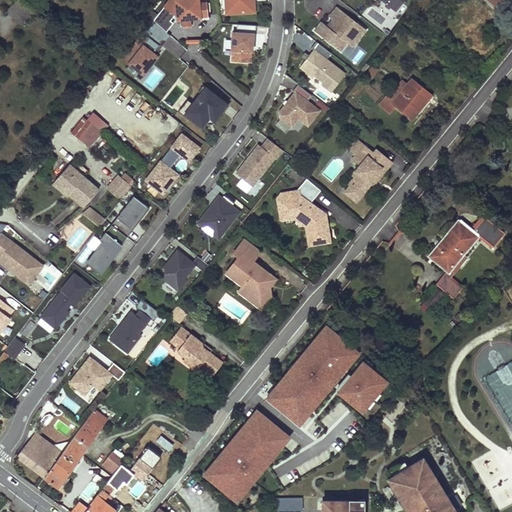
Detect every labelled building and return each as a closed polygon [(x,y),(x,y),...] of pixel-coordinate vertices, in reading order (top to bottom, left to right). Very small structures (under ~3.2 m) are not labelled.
[(17,0),(8,11),(22,23),(32,11),(19,0),(17,0)] [(174,0),(169,0),(164,6),(175,15),(177,14),(178,20),(182,20),(191,19),(200,18),(199,3),(198,0),(176,0),(176,1),(174,0)] [(229,0),(230,13),(251,12),(250,0),(248,0),(247,0),(246,0),(229,0)] [(253,0),(246,0),(247,0),(248,0),(250,0),(251,12),(255,12),(253,0)] [(382,0),(396,10),(404,0),(382,0)] [(500,0),(497,5),(502,9),(508,0),(500,0)] [(199,3),(200,18),(208,17),(207,2),(199,3)] [(175,15),(164,6),(160,12),(170,21),(175,15)] [(321,21),(314,30),(340,50),(347,42),(353,34),(359,39),(366,29),(337,7),(329,16),(332,19),(327,26),(321,21)] [(153,20),(166,31),(173,23),(170,21),(160,12),(153,20)] [(191,19),(182,20),(182,27),(192,27),(191,19)] [(166,31),(153,20),(123,58),(130,64),(127,69),(136,76),(142,68),(146,71),(155,59),(149,55),(152,52),(154,53),(169,34),(166,31)] [(255,34),(256,25),(237,24),(237,32),(232,32),(231,50),(252,51),(253,34),(255,34)] [(359,39),(353,34),(347,42),(353,46),(359,39)] [(345,73),(313,49),(305,59),(299,67),(312,76),(314,75),(323,82),(322,84),(331,91),(345,73)] [(366,74),(371,79),(379,70),(374,65),(366,74)] [(142,68),(136,76),(140,79),(146,71),(142,68)] [(118,93),(122,81),(115,79),(110,91),(118,93)] [(396,107),(411,120),(424,104),(419,100),(427,90),(413,79),(408,85),(396,99),(391,95),(389,93),(379,105),(390,114),(396,107)] [(391,95),(396,99),(408,85),(402,81),(391,95)] [(214,119),(227,103),(203,84),(198,91),(200,92),(192,103),(184,112),(202,126),(209,116),(214,119)] [(419,100),(424,104),(432,94),(427,90),(419,100)] [(319,110),(295,91),(279,112),(280,118),(291,126),(297,118),(307,125),(319,110)] [(179,108),(184,112),(192,102),(187,98),(179,108)] [(71,132),(79,138),(91,123),(83,117),(71,132)] [(170,148),(190,164),(203,149),(182,133),(170,148)] [(258,145),(236,174),(252,186),(261,175),(259,174),(273,156),(274,158),(276,159),(282,150),(268,138),(261,147),(258,145)] [(391,163),(375,149),(372,153),(356,139),(349,148),(357,155),(353,159),(360,165),(353,174),(356,177),(350,185),(344,191),(355,201),(371,183),(368,180),(373,175),(377,179),(391,163)] [(259,174),(261,175),(274,158),(273,156),(259,174)] [(144,182),(165,198),(181,176),(159,160),(144,182)] [(69,194),(84,206),(99,190),(69,164),(56,179),(71,192),(69,194)] [(356,177),(353,174),(346,181),(350,185),(356,177)] [(377,179),(373,175),(368,180),(371,183),(372,184),(377,179)] [(108,190),(117,197),(129,184),(120,176),(108,190)] [(299,196),(307,201),(308,200),(311,202),(321,190),(306,178),(298,189),(298,190),(299,196)] [(56,179),(53,183),(67,196),(69,194),(71,192),(56,179)] [(307,201),(299,196),(298,190),(287,192),(288,199),(279,201),(280,211),(288,210),(298,219),(299,224),(306,223),(309,244),(329,241),(326,214),(322,215),(315,216),(314,210),(310,207),(312,205),(307,201)] [(288,199),(287,192),(278,193),(279,201),(288,199)] [(136,194),(113,220),(127,232),(150,206),(136,194)] [(240,212),(219,196),(213,203),(216,205),(212,210),(209,208),(198,222),(203,227),(209,224),(214,229),(214,235),(219,239),(240,212)] [(89,205),(83,212),(99,226),(106,219),(89,205)] [(322,215),(312,205),(310,207),(314,210),(315,216),(322,215)] [(82,258),(102,277),(130,248),(124,242),(127,238),(110,222),(93,238),(97,242),(82,258)] [(433,259),(448,271),(462,253),(475,236),(458,223),(442,242),(443,243),(439,248),(441,249),(433,259)] [(33,279),(43,266),(0,233),(0,265),(4,268),(1,272),(19,286),(16,290),(30,300),(41,285),(33,279)] [(234,279),(242,285),(248,290),(250,300),(259,298),(262,294),(270,295),(269,286),(275,278),(260,267),(258,269),(256,267),(257,265),(252,261),(259,252),(243,240),(232,254),(237,258),(227,271),(235,278),(234,279)] [(430,257),(433,259),(441,249),(439,248),(438,247),(430,257)] [(177,250),(170,261),(172,262),(169,266),(165,266),(167,281),(179,291),(185,282),(185,278),(195,265),(203,272),(209,265),(198,256),(193,262),(177,250)] [(448,271),(444,275),(449,278),(466,257),(462,253),(448,271)] [(57,332),(93,288),(70,269),(34,313),(57,332)] [(449,278),(444,275),(436,284),(453,298),(461,288),(449,278)] [(242,285),(238,290),(250,300),(248,290),(242,285)] [(250,300),(261,308),(270,296),(270,295),(262,294),(259,298),(250,300)] [(131,311),(123,321),(127,324),(125,326),(124,325),(122,327),(120,325),(109,339),(127,353),(142,334),(139,332),(150,318),(154,320),(160,313),(141,298),(135,306),(140,309),(136,315),(131,311)] [(185,311),(177,305),(170,315),(178,321),(185,311)] [(4,351),(9,355),(14,349),(16,351),(30,332),(23,326),(4,351)] [(278,384),(269,395),(277,401),(283,395),(308,415),(314,406),(311,403),(317,395),(321,399),(330,387),(327,384),(331,378),(335,382),(341,374),(335,370),(340,364),(345,369),(357,355),(350,349),(352,347),(326,326),(316,337),(320,340),(314,348),(310,345),(304,352),(308,355),(304,361),(300,357),(294,365),(297,368),(293,374),(289,370),(283,378),(287,381),(282,387),(278,384)] [(223,363),(209,352),(203,347),(202,343),(181,327),(170,341),(179,348),(177,351),(186,357),(184,360),(197,370),(199,367),(207,374),(213,366),(218,369),(223,363)] [(310,345),(314,348),(320,340),(316,337),(310,345)] [(203,347),(209,352),(211,350),(202,343),(203,347)] [(350,349),(357,355),(361,350),(354,344),(352,347),(350,349)] [(20,360),(35,371),(45,358),(35,350),(32,354),(31,353),(20,360)] [(0,366),(9,355),(4,351),(0,356),(0,366)] [(300,357),(304,361),(308,355),(304,352),(300,357)] [(112,375),(119,380),(126,372),(114,363),(107,370),(90,357),(81,368),(83,369),(79,374),(78,372),(70,383),(85,395),(93,384),(101,390),(112,375)] [(366,359),(363,362),(370,368),(373,364),(366,359)] [(363,362),(338,392),(362,412),(365,408),(378,392),(387,382),(370,368),(363,362)] [(340,364),(335,370),(341,374),(346,369),(345,369),(340,364)] [(289,370),(293,374),(297,368),(294,365),(293,365),(289,370)] [(199,367),(197,370),(210,380),(218,369),(213,366),(207,374),(199,367)] [(278,384),(282,387),(287,381),(283,378),(278,384)] [(331,378),(327,384),(330,387),(335,382),(331,378)] [(378,392),(365,408),(369,411),(382,395),(378,392)] [(269,395),(267,398),(300,425),(308,415),(283,395),(277,401),(269,395)] [(317,395),(311,403),(314,406),(321,399),(317,395)] [(98,430),(106,419),(94,410),(67,445),(77,452),(81,454),(98,430)] [(249,419),(282,446),(290,437),(257,410),(249,419)] [(46,425),(53,416),(50,413),(45,415),(41,421),(46,425)] [(217,458),(204,474),(219,487),(222,483),(228,488),(225,492),(237,501),(246,490),(242,486),(256,470),(259,473),(269,461),(265,458),(270,453),(274,456),(282,446),(249,419),(240,430),(244,434),(239,440),(235,437),(222,452),(226,455),(221,461),(217,458)] [(235,437),(239,440),(244,434),(240,430),(239,430),(235,437)] [(18,456),(44,476),(61,453),(35,433),(18,456)] [(160,434),(156,441),(170,450),(174,444),(160,434)] [(151,441),(147,446),(160,456),(165,450),(151,441)] [(77,452),(67,445),(61,453),(44,476),(57,486),(70,468),(67,466),(77,452)] [(136,461),(134,464),(147,474),(160,456),(147,446),(136,461)] [(121,464),(126,458),(115,449),(105,463),(116,471),(121,464)] [(217,458),(221,461),(226,455),(222,452),(222,451),(217,458)] [(70,468),(81,454),(77,452),(67,466),(70,468)] [(270,453),(265,458),(269,461),(274,456),(270,453)] [(128,455),(126,458),(134,464),(136,461),(128,455)] [(455,511),(446,497),(445,498),(422,459),(388,480),(407,511),(361,511),(362,511),(364,511),(364,499),(348,499),(348,501),(322,501),(321,511),(455,511)] [(127,468),(121,464),(116,471),(102,489),(108,494),(114,486),(117,489),(124,481),(127,484),(132,477),(124,471),(127,468)] [(134,464),(130,470),(134,474),(143,480),(147,474),(134,464)] [(132,477),(134,474),(130,470),(127,468),(124,471),(132,477)] [(256,470),(242,486),(246,490),(260,474),(259,473),(256,470)] [(228,488),(222,483),(219,487),(218,488),(224,493),(225,492),(228,488)] [(84,511),(111,511),(115,509),(107,503),(112,497),(108,494),(102,489),(88,508),(84,511)] [(302,509),(302,496),(277,497),(277,510),(302,509)] [(70,511),(84,511),(88,508),(80,501),(70,511)]
